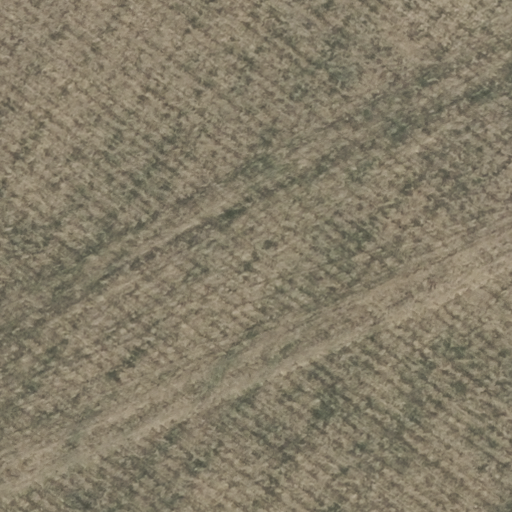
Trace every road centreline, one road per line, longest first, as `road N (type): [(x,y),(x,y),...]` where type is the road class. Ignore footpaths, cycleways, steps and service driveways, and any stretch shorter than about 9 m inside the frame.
road 1 (residential): [(139,0),(0,306)]
road 2 (residential): [(148,511),(0,444)]
